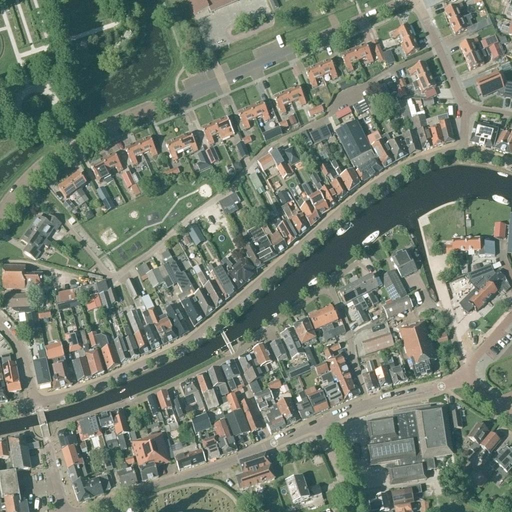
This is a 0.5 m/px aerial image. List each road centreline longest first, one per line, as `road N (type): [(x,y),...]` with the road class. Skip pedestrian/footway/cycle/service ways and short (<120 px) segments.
road 1 (residential): [(36,403),(187,342),(377,183),(461,149)]
road 2 (residential): [(25,184),(101,131),(402,0)]
road 3 (residential): [(46,442),(60,427),(234,357)]
road 4 (residential): [(88,511),(272,444)]
road 5 (residential): [(25,184),(115,276)]
road 6 (residential): [(366,405),(348,329),(325,286)]
